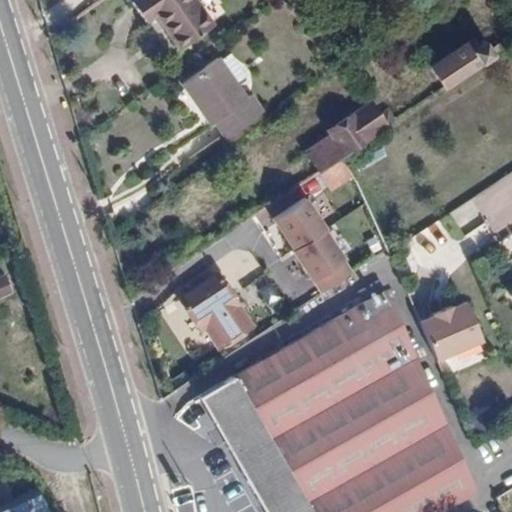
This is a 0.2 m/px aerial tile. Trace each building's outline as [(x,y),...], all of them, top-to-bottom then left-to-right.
[(184,37),(188,44),(217,25),(200,0),(138,0),(148,17),(158,11),(176,41),(184,37)] [(184,37),(176,41),(181,48),(188,44),(184,37)] [(436,78),(442,88),(449,83),(490,56),(483,44),(471,51),(467,44),(430,70),(436,78)] [(227,114),(242,128),(274,98),(260,83),(256,87),(220,51),(189,82),(222,118),(227,114)] [(320,169),(342,154),(395,119),(416,105),(428,97),(425,94),(414,102),(390,118),(389,116),(380,122),(371,110),(352,122),(350,120),(329,136),(334,143),(308,159),(317,171),(320,169)] [(342,154),(320,169),(331,187),(351,174),(342,154)] [(318,225),(299,198),(266,220),(285,247),(318,225)] [(482,222),(457,237),(469,255),(493,240),(482,222)] [(318,225),(285,247),(306,280),(339,258),(318,225)] [(339,258),(306,280),(317,293),(348,272),(339,258)] [(207,325),(219,345),(252,324),(243,310),(247,307),(242,300),(237,303),(217,272),(180,296),(201,328),(207,325)] [(0,297),(15,294),(11,273),(0,275),(0,297)] [(194,396),(260,511),(432,511),(471,490),(449,440),(382,289),(194,396)] [(416,319),(433,357),(479,336),(461,297),(448,303),(447,301),(428,310),(430,312),(416,319)] [(46,511),(38,493),(0,509),(0,511),(46,511)]
